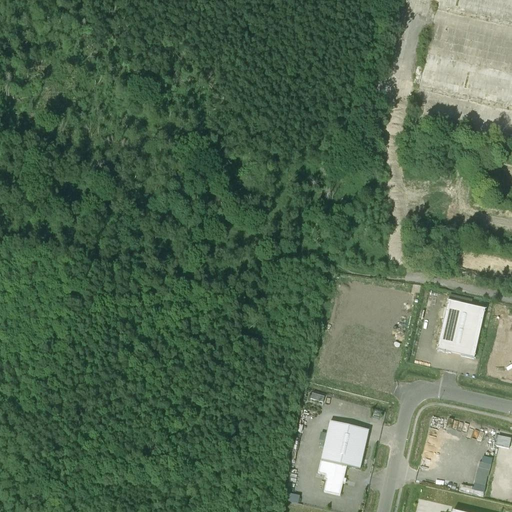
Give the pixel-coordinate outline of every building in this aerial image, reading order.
[(511,0),(436,0),(435,5),(511,20),(511,0)] [(511,105),(511,71),(425,54),(419,86),(511,105)] [(485,311),(448,303),(437,352),(474,360),(485,311)] [(369,432),(330,423),(321,462),(346,468),(360,471),(369,432)] [(511,440),(497,437),(495,447),(508,450),(511,440)] [(340,497),(346,468),(321,462),(318,475),(328,477),(324,494),(340,497)] [(474,490),(486,492),(490,463),(477,462),(474,490)] [(297,504),(299,496),(281,493),(280,500),(297,504)]
